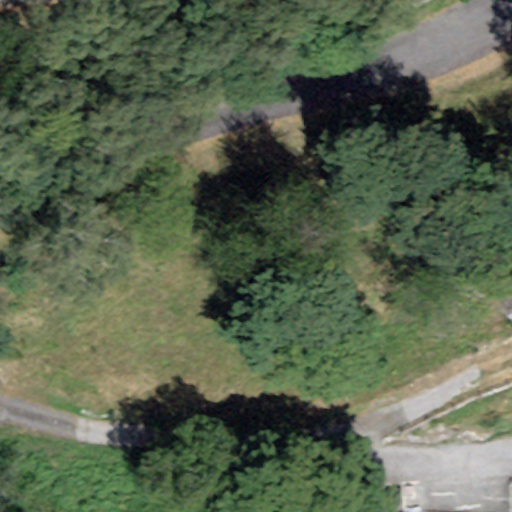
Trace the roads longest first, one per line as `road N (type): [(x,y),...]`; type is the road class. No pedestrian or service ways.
road 1 (unclassified): [(0,206),(440,46),(511,7)]
road 2 (track): [(0,410),(336,456),(511,450)]
